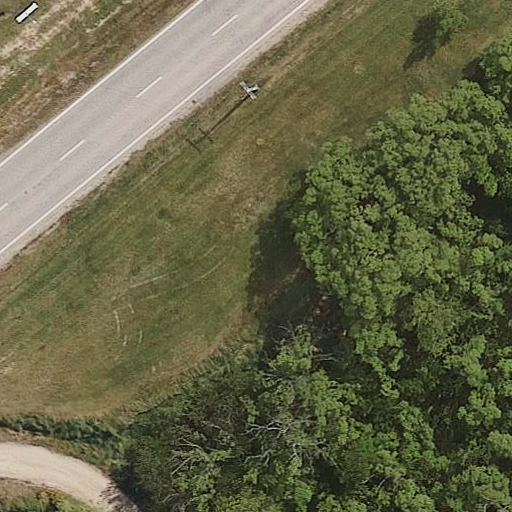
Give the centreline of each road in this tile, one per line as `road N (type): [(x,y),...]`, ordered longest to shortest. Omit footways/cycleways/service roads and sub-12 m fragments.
road 1 (primary): [(0,209),(255,0)]
road 2 (track): [(0,464),(28,463),(77,482),(113,511)]
